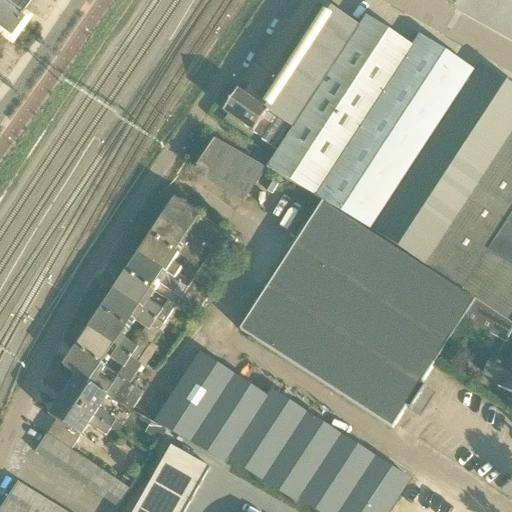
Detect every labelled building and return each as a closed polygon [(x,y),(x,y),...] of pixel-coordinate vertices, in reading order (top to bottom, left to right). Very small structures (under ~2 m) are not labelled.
[(0,0),(0,40),(22,11),(30,0),(0,0)] [(293,129),(360,27),(318,0),(308,0),(292,25),(285,21),(244,82),(251,87),(245,97),(293,129)] [(315,197),(413,47),(367,17),(360,27),(293,129),(279,151),(268,169),(315,197)] [(413,47),(315,197),(315,198),(370,230),(474,72),(420,36),(413,47)] [(511,86),(482,67),(373,232),(475,301),(474,302),(511,324),(511,86)] [(238,92),(224,113),(263,139),(277,119),(268,113),(245,97),(238,92)] [(249,198),(265,170),(215,141),(197,168),(249,198)] [(225,233),(199,216),(199,215),(196,213),(196,214),(185,206),(182,204),(182,205),(176,201),(175,201),(163,219),(213,253),(220,242),(225,234),(224,233),(225,233)] [(419,388),(463,321),(474,302),(471,300),(370,235),(323,204),(241,332),(393,430),(409,405),(415,408),(425,392),(419,388)] [(206,263),(213,253),(163,219),(151,238),(179,256),(184,249),(205,263),(206,263)] [(181,300),(199,313),(226,273),(224,271),(228,266),(223,262),(237,241),(225,233),(224,233),(225,234),(220,242),(213,253),(206,263),(205,263),(197,275),(198,275),(193,284),(189,290),(183,299),(182,298),(181,300)] [(174,264),(179,256),(151,238),(138,257),(189,290),(193,284),(179,275),(182,270),(174,264)] [(183,299),(189,290),(138,257),(126,275),(155,293),(160,285),(175,295),(175,294),(182,298),(183,299)] [(149,301),(155,293),(126,275),(114,293),(164,326),(171,316),(176,307),(169,302),(163,311),(149,301)] [(157,337),(164,326),(114,293),(102,312),(130,330),(136,322),(147,330),(141,338),(143,339),(151,345),(157,336),(157,337)] [(511,324),(474,302),(463,321),(490,335),(507,344),(511,333),(511,324)] [(124,339),(130,330),(102,312),(89,331),(139,364),(151,345),(143,339),(138,348),(124,339)] [(143,367),(139,364),(89,331),(77,349),(105,368),(111,360),(125,369),(119,377),(127,382),(131,385),(143,367)] [(99,376),(105,368),(77,349),(64,368),(77,377),(108,397),(114,402),(127,382),(119,377),(114,386),(99,376)] [(269,399),(202,355),(157,425),(227,465),(229,460),(269,399)] [(494,356),(484,375),(500,383),(498,387),(511,393),(511,360),(510,365),(494,356)] [(100,409),(108,397),(77,377),(64,397),(112,429),(117,422),(104,413),(104,412),(100,409)] [(144,394),(131,385),(127,382),(114,402),(131,413),(144,394)] [(263,482),(308,414),(274,392),(269,399),(229,460),(263,482)] [(107,437),(112,429),(64,397),(51,418),(57,422),(48,435),(58,442),(69,449),(71,451),(80,437),(81,438),(89,426),(93,429),(93,428),(107,437)] [(389,511),(411,481),(359,448),(308,414),(263,482),(298,504),(300,501),(317,511),(389,511)] [(152,423),(145,434),(160,442),(166,432),(152,423)] [(46,461),(58,442),(48,435),(36,454),(46,461)] [(69,449),(58,442),(46,461),(56,468),(69,449)] [(185,511),(210,469),(172,447),(135,511),(185,511)] [(67,474),(79,456),(71,451),(69,449),(56,468),(67,474)] [(89,463),(79,456),(67,474),(77,481),(89,463)] [(87,488),(99,470),(89,463),(77,481),(87,488)] [(110,477),(99,470),(87,488),(98,495),(110,477)] [(127,473),(120,484),(130,491),(137,480),(127,473)] [(110,477),(98,495),(108,502),(120,484),(110,477)] [(19,483),(7,501),(18,508),(29,490),(19,483)] [(130,491),(120,484),(108,502),(118,509),(130,491)] [(29,490),(18,508),(24,511),(29,511),(40,496),(29,490)] [(29,511),(44,511),(50,503),(40,496),(29,511)] [(0,511),(14,511),(18,508),(7,501),(0,511)] [(50,503),(44,511),(59,511),(61,509),(50,503)]
